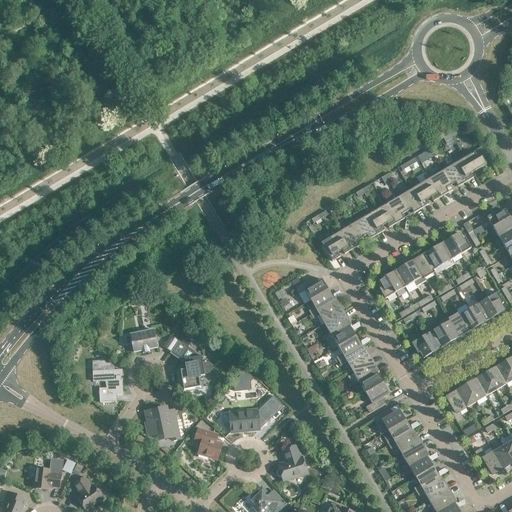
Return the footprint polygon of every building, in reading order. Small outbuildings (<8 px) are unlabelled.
[(459,134),(457,130),(450,134),(452,138),(459,134)] [(452,138),(450,134),(443,138),(445,142),(452,138)] [(487,156),(481,146),(474,151),(475,152),(464,158),(473,173),(486,165),(482,158),(487,156)] [(473,173),(464,158),(455,164),(466,183),(473,178),(471,174),(473,173)] [(417,163),(414,159),(407,163),(409,167),(417,163)] [(409,167),(407,163),(400,167),(402,171),(409,167)] [(466,183),(455,164),(449,168),(448,166),(441,170),(451,186),(455,183),(458,187),(466,183)] [(451,186),(441,170),(435,174),(436,175),(430,179),(441,198),(449,193),(446,189),(451,186)] [(385,176),(381,178),(385,185),(389,183),(385,176)] [(441,198),(430,179),(420,185),(429,199),(431,198),(433,202),(441,198)] [(372,189),(370,185),(363,189),(365,193),(372,189)] [(429,199),(420,185),(410,191),(421,209),(429,205),(427,201),(429,199)] [(365,193),(363,189),(356,194),(358,197),(365,193)] [(421,209),(410,191),(404,194),(404,193),(397,196),(406,212),(411,209),(414,214),(421,209)] [(384,203),(386,205),(397,224),(404,219),(402,215),(406,212),(397,196),(396,195),(384,203)] [(397,224),(386,205),(376,211),(384,226),(386,224),(389,228),(397,224)] [(487,218),(493,228),(509,218),(505,210),(498,214),(497,212),(487,218)] [(328,215),(326,211),(318,216),(321,219),(328,215)] [(384,226),(376,211),(366,217),(377,235),(385,231),(382,227),(384,226)] [(321,219),(318,216),(311,220),(313,224),(321,219)] [(377,235),(366,217),(360,220),(359,219),(353,223),(362,239),(367,236),(369,240),(377,235)] [(511,229),(511,222),(509,218),(493,228),(498,237),(511,229)] [(340,229),(341,232),(352,250),(360,246),(357,241),(362,239),(353,223),(352,222),(340,229)] [(468,234),(472,232),(473,231),(469,223),(463,226),(468,234)] [(473,231),(472,232),(475,237),(484,232),(481,227),(473,231)] [(511,241),(511,229),(498,237),(504,247),(511,241)] [(352,250),(341,232),(331,237),(340,252),(342,251),(344,255),(352,250)] [(459,233),(451,238),(461,255),(471,249),(465,238),(463,239),(459,233)] [(340,252),(331,237),(321,243),(332,262),(340,257),(338,253),(340,252)] [(461,255),(451,238),(442,244),(452,260),(461,255)] [(452,260),(442,244),(432,249),(442,266),(452,260)] [(442,266),(432,249),(423,255),(433,271),(442,266)] [(433,271),(423,255),(413,260),(423,277),(424,279),(434,273),(433,271)] [(423,277),(413,260),(404,266),(414,282),(423,277)] [(414,282),(404,266),(395,271),(405,288),(414,282)] [(405,288),(395,271),(385,277),(395,294),(405,288)] [(395,294),(385,277),(377,282),(381,288),(379,289),(385,300),(395,294)] [(311,279),(307,281),(295,288),(298,295),(304,291),(310,301),(328,291),(322,280),(314,284),(311,279)] [(334,300),(328,291),(310,301),(314,307),(308,311),(311,316),(317,312),(316,311),(334,301),(334,300)] [(497,293),(487,299),(497,316),(505,311),(501,305),(503,303),(497,293)] [(336,299),(334,300),(334,301),(316,311),(317,312),(311,316),(313,318),(318,315),(324,324),(343,313),(336,299)] [(497,316),(487,299),(478,304),(488,321),(497,316)] [(488,321),(478,304),(469,310),(478,327),(488,321)] [(288,306),(282,309),(286,315),(291,311),(288,306)] [(469,310),(460,315),(459,315),(469,332),(478,327),(469,310)] [(351,326),(343,313),(324,324),(329,334),(324,337),(325,340),(331,336),(332,337),(349,327),(350,327),(351,326)] [(448,319),(449,321),(459,338),(469,332),(459,315),(460,315),(458,313),(448,319)] [(459,338),(449,321),(440,327),(450,343),(459,338)] [(331,336),(325,340),(328,345),(334,341),(338,348),(356,337),(350,327),(349,327),(332,337),(331,336)] [(450,343),(440,327),(431,332),(441,349),(450,343)] [(130,335),(131,336),(125,338),(126,346),(132,344),(132,346),(134,353),(142,351),(142,354),(150,352),(149,349),(157,348),(154,331),(130,335)] [(441,349),(431,332),(422,338),(431,354),(441,349)] [(178,341),(171,336),(163,347),(171,352),(178,341)] [(361,347),(356,337),(338,348),(342,354),(336,357),(339,363),(345,359),(344,358),(362,348),(361,347)] [(431,354),(422,338),(411,344),(418,354),(420,353),(423,359),(431,354)] [(188,347),(178,341),(171,352),(170,354),(179,361),(188,347)] [(363,346),(361,347),(362,348),(344,358),(345,359),(339,363),(340,365),(346,362),(352,371),(371,359),(363,346)] [(180,371),(184,391),(200,388),(199,377),(205,376),(201,357),(200,357),(200,355),(188,347),(179,361),(187,366),(187,367),(187,370),(180,371)] [(379,373),(371,359),(352,371),(353,374),(347,377),(353,386),(359,383),(359,384),(377,373),(377,374),(379,373)] [(96,361),(96,371),(92,371),(93,381),(107,381),(108,389),(100,389),(100,403),(116,402),(116,395),(122,395),(121,370),(106,371),(106,361),(96,361)] [(511,380),(511,373),(506,363),(500,365),(500,366),(496,368),(505,385),(511,380)] [(505,385),(496,368),(491,371),(486,374),(496,391),(505,385)] [(244,372),(234,384),(234,392),(251,390),(250,382),(253,379),(244,372)] [(359,383),(353,386),(356,392),(362,388),(365,394),(383,384),(377,374),(377,373),(359,384),(359,383)] [(496,391),(486,374),(480,377),(481,378),(476,380),(486,396),(496,391)] [(486,396),(476,380),(472,383),(472,382),(466,386),(476,402),(486,396)] [(390,394),(383,384),(365,394),(371,404),(365,408),(369,414),(385,405),(382,399),(390,394)] [(476,402),(466,386),(461,389),(457,392),(466,408),(476,402)] [(466,408),(457,392),(452,394),(446,398),(448,401),(445,403),(458,424),(464,420),(459,412),(466,408)] [(173,441),(179,439),(175,421),(169,422),(166,410),(159,412),(158,410),(146,413),(148,422),(144,423),(146,434),(158,431),(160,440),(172,438),(173,441)] [(391,415),(388,410),(372,419),(376,425),(382,422),(388,432),(405,421),(399,410),(391,415)] [(229,415),(223,415),(224,425),(230,425),(230,433),(260,429),(260,427),(258,412),(258,411),(228,414),(229,415)] [(411,431),(405,421),(388,432),(382,435),(389,447),(394,443),(394,442),(412,432),(411,431)] [(198,454),(217,460),(222,444),(214,442),(213,440),(214,435),(198,430),(195,438),(199,440),(197,445),(198,447),(200,447),(198,454)] [(413,430),(411,431),(412,432),(394,442),(394,443),(389,447),(390,449),(396,446),(402,455),(421,443),(413,430)] [(511,441),(503,447),(511,462),(511,441)] [(429,457),(421,443),(402,455),(407,464),(401,468),(403,470),(409,467),(409,468),(427,457),(427,458),(429,457)] [(283,482),(307,474),(302,458),(300,458),(296,446),(282,450),(284,459),(285,459),(287,462),(278,465),(279,470),(278,470),(277,473),(278,476),(281,478),(282,477),(283,482)] [(372,447),(366,451),(370,456),(375,453),(372,447)] [(511,463),(511,462),(503,447),(493,453),(502,469),(507,467),(511,463)] [(498,472),(502,469),(493,453),(486,457),(481,449),(474,453),(487,474),(490,472),(492,475),(493,475),(498,472)] [(409,467),(403,470),(406,476),(412,472),(415,478),(433,468),(427,458),(427,457),(409,468),(409,467)] [(36,469),(34,489),(48,490),(49,487),(60,488),(63,460),(50,459),(49,470),(36,469)] [(78,463),(73,472),(79,474),(83,466),(78,463)] [(384,468),(379,471),(386,482),(391,479),(384,468)] [(439,478),(433,468),(415,478),(419,485),(413,488),(416,493),(422,490),(422,489),(439,478)] [(441,477),(439,478),(422,489),(422,490),(416,493),(418,496),(424,492),(429,502),(449,490),(441,477)] [(85,511),(103,499),(97,491),(102,487),(99,482),(91,488),(84,478),(73,485),(79,493),(81,491),(83,493),(76,497),(85,511)] [(271,511),(273,511),(284,503),(276,494),(270,499),(268,496),(269,496),(262,488),(251,497),(254,500),(252,501),(256,506),(253,508),(256,511),(264,511),(268,509),(271,511)] [(457,504),(449,490),(429,502),(435,511),(432,511),(441,511),(455,504),(455,505),(457,504)] [(20,511),(24,505),(21,504),(23,498),(8,492),(6,499),(9,500),(4,511),(20,511)]
